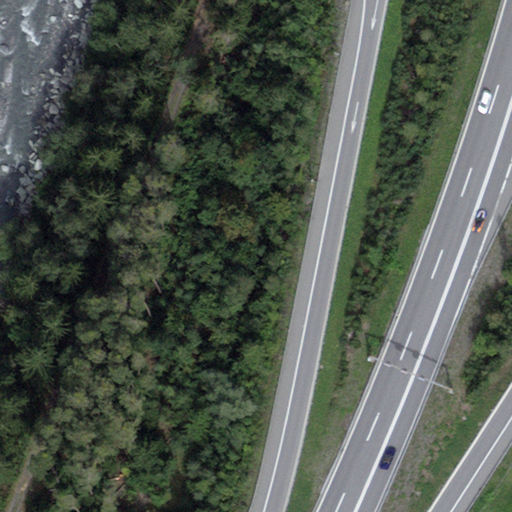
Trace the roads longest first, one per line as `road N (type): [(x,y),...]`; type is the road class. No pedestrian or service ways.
road 1 (track): [(15,511),(208,0)]
road 2 (trunk): [(376,0),(273,511)]
road 3 (trunk): [(344,511),(410,359),(511,69)]
road 4 (trunk): [(440,511),(511,401)]
